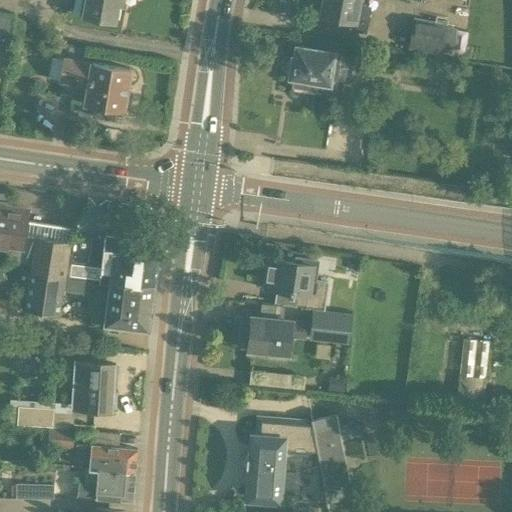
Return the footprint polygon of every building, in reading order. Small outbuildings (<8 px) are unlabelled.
[(115,21),(118,4),(121,5),(122,0),(85,0),(83,15),(115,21)] [(365,31),(369,7),(359,5),(359,0),(322,0),(320,15),(353,21),(352,29),(365,31)] [(408,45),(451,53),(456,26),(413,18),(408,45)] [(295,75),(293,85),(315,88),(316,78),(322,79),(321,86),(333,88),(337,62),(344,63),(345,54),(297,47),(296,57),(294,57),(287,61),(286,68),(291,74),(291,75),(295,75)] [(115,108),(123,109),(130,68),(92,61),(92,63),(64,58),(61,80),(87,85),(84,103),(94,105),(92,117),(113,120),(115,108)] [(7,260),(32,263),(32,261),(37,262),(38,257),(47,258),(45,274),(63,278),(68,244),(36,239),(38,227),(25,225),(27,212),(0,207),(0,245),(9,247),(7,260)] [(133,271),(156,273),(159,243),(121,239),(121,240),(106,238),(101,282),(109,284),(110,284),(112,272),(132,274),(133,271)] [(58,313),(63,278),(45,274),(47,258),(38,257),(37,262),(32,261),(32,263),(25,308),(58,313)] [(276,303),(323,310),(327,283),(310,280),(312,266),(279,261),(279,260),(268,259),(264,284),(279,286),(276,303)] [(149,330),(156,273),(133,271),(132,274),(112,272),(110,284),(109,284),(104,325),(105,325),(104,331),(118,333),(119,326),(149,330)] [(313,310),(310,338),(350,342),(352,314),(313,310)] [(240,345),(240,347),(287,352),(289,336),(303,337),(305,322),(251,316),(250,329),(242,329),(242,331),(244,331),(243,345),(240,345)] [(491,388),(492,337),(462,336),(461,387),(491,388)] [(88,390),(87,409),(111,411),(111,410),(116,410),(117,392),(113,392),(115,365),(74,362),(72,390),(88,390)] [(345,379),(330,378),(329,389),(344,391),(345,379)] [(17,423),(52,425),(53,408),(18,406),(17,423)] [(254,414),(252,435),(251,453),(247,453),(246,470),(250,470),(247,498),(285,501),(289,451),(315,453),(325,503),(350,498),(333,410),(308,413),(309,419),(254,414)] [(48,447),(71,449),(71,446),(72,432),(49,431),(48,441),(48,444),(48,447)] [(74,462),(90,463),(90,467),(135,472),(137,448),(118,446),(92,444),(76,443),(74,462)] [(132,501),(135,472),(90,467),(89,478),(85,478),(85,483),(83,483),(82,496),(132,501)] [(54,484),(16,483),(15,496),(54,497),(54,484)]
